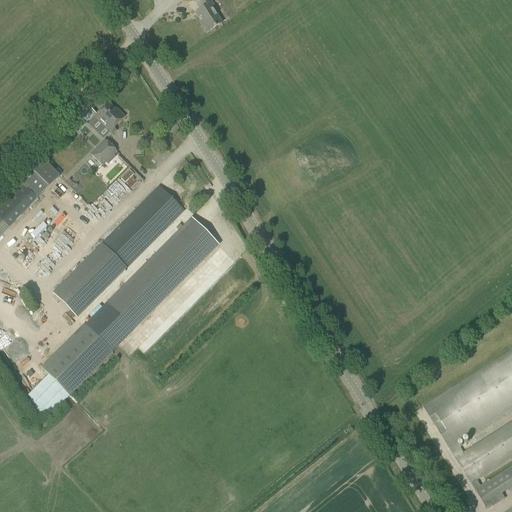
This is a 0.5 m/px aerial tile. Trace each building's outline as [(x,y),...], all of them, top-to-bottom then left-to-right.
[(201,24),(200,25),(205,34),(221,24),(210,6),(212,4),(209,0),(195,0),(194,1),(200,11),(195,14),(201,24)] [(116,131),(113,128),(124,117),(119,112),(117,113),(108,104),(96,116),(106,126),(104,129),(111,136),(116,131)] [(68,135),(62,140),(68,145),(73,140),(68,135)] [(90,155),(97,162),(101,166),(116,152),(104,141),(90,155)] [(0,236),(59,177),(41,160),(0,202),(0,236)] [(52,294),(77,318),(183,212),(159,187),(52,294)] [(110,353),(217,246),(191,220),(85,327),(83,326),(40,369),(69,397),(112,354),(110,353)] [(57,253),(60,249),(42,235),(38,240),(57,253)] [(511,409),(511,351),(423,407),(455,459),(463,454),(456,444),(511,409)] [(455,459),(475,490),(480,487),(476,480),(511,457),(511,423),(463,454),(455,459)] [(511,466),(480,487),(475,490),(487,510),(504,499),(501,494),(511,487),(511,466)]
